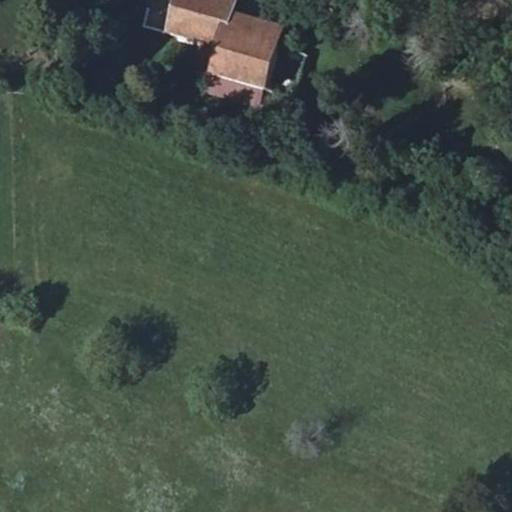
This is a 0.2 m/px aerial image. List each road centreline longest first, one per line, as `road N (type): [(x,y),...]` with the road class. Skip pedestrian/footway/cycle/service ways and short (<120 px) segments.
road 1 (track): [(511,54),(356,55),(268,0)]
road 2 (track): [(511,167),(482,149),(394,54)]
